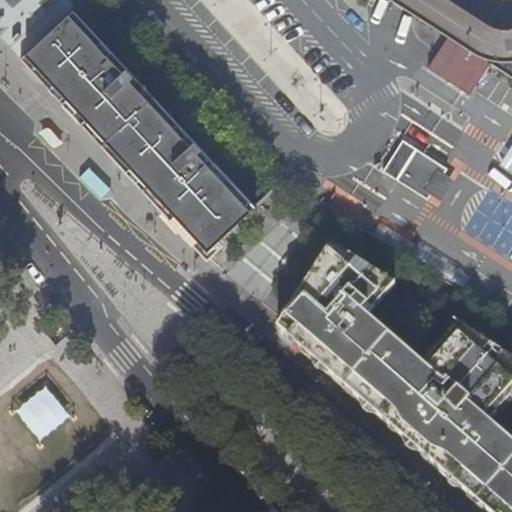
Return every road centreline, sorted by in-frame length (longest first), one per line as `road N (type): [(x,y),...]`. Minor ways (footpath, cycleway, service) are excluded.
road 1 (residential): [(438,511),(0,123)]
road 2 (residential): [(0,205),(250,511)]
